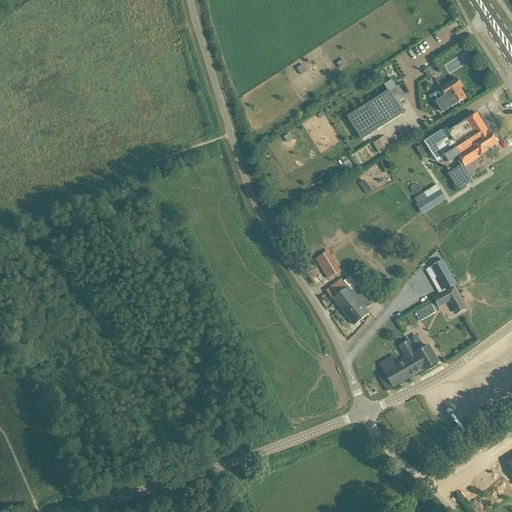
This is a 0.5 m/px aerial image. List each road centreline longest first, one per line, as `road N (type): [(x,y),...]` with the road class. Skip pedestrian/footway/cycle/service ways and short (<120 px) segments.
road 1 (unclassified): [(365,411),(324,311),(250,193),(194,0)]
road 2 (tertiary): [(80,511),(246,461),(365,411)]
road 3 (tertiary): [(365,411),(465,362),(511,328)]
road 4 (unclassified): [(450,511),(365,411)]
